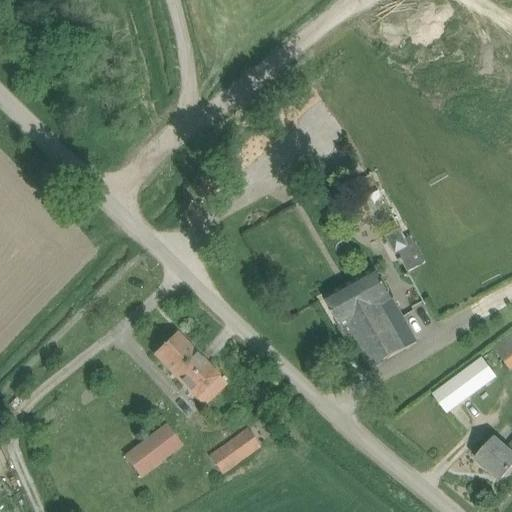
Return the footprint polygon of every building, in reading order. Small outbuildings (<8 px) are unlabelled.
[(377,269),(342,288),(325,298),(341,327),(340,328),(346,340),(355,335),(373,368),(418,343),(377,269)] [(227,384),(177,333),(154,355),(204,406),(227,384)] [(510,372),(511,370),(511,337),(494,349),(510,372)] [(448,415),(497,379),(481,358),(434,394),(448,415)] [(167,425),(156,434),(126,456),(141,478),(173,453),(168,447),(178,439),(167,425)] [(244,458),(260,446),(249,430),(232,441),(231,442),(210,457),(213,460),(222,473),(244,458)] [(511,444),(509,448),(496,437),(476,459),(501,481),(511,467),(511,444)]
